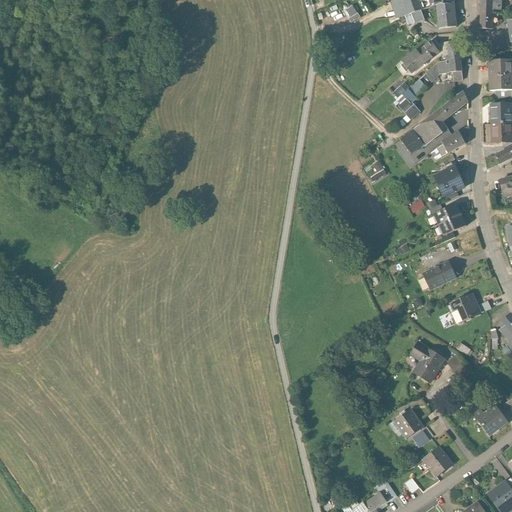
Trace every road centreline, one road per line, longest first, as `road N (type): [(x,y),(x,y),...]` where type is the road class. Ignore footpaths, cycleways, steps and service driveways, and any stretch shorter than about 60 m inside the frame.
road 1 (track): [(318,511),(273,326),(313,65),(306,0)]
road 2 (secondary): [(469,0),(479,195),(511,293)]
road 3 (residential): [(405,511),(511,437)]
